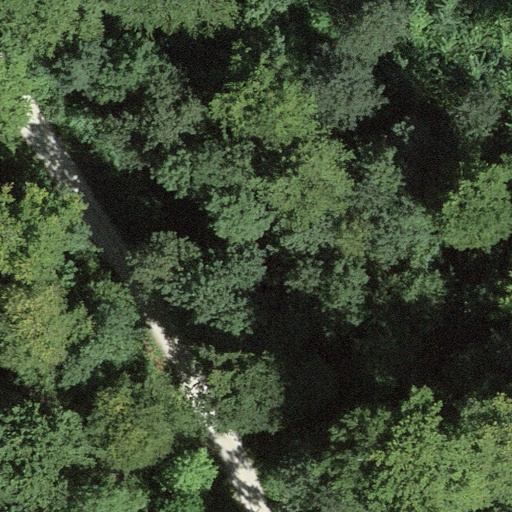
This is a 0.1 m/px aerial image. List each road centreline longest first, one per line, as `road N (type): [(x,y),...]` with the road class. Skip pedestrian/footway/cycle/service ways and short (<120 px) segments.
road 1 (track): [(262,511),(225,426),(139,276),(0,74)]
road 2 (track): [(156,511),(80,439),(0,399)]
